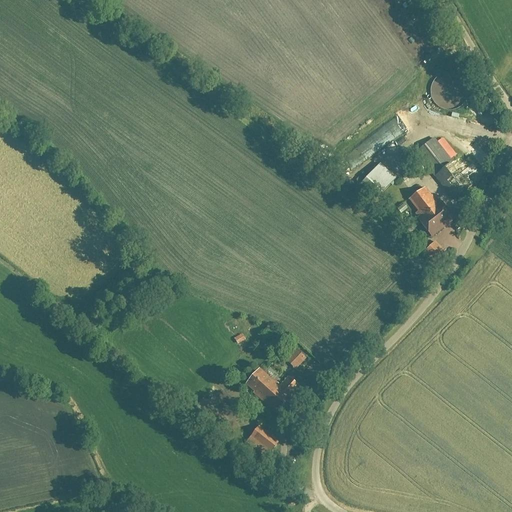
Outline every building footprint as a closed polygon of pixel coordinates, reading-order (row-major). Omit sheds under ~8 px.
[(430,87),(429,92),(430,98),(432,104),(436,108),(441,111),(447,113),(454,112),(460,109),(464,104),(467,98),(467,92),(466,85),(462,80),(456,76),(450,75),(443,75),(438,78),(433,81),(430,87)] [(431,140),(419,150),(434,167),(427,173),(454,203),(472,187),(462,174),(471,166),(462,155),(452,164),(448,159),(454,153),(443,141),(437,147),(431,140)] [(358,188),(373,203),(397,178),(382,163),(358,188)] [(418,227),(432,240),(452,220),(444,212),(444,211),(420,189),(404,205),(422,223),(418,227)] [(432,246),(423,256),(434,267),(443,257),(432,246)] [(299,349),(288,364),(299,372),(310,358),(299,349)] [(294,399),(293,398),(301,389),(290,379),(282,387),(263,369),(246,388),(276,417),(294,399)] [(260,428),(247,445),(268,462),(282,445),(260,428)]
